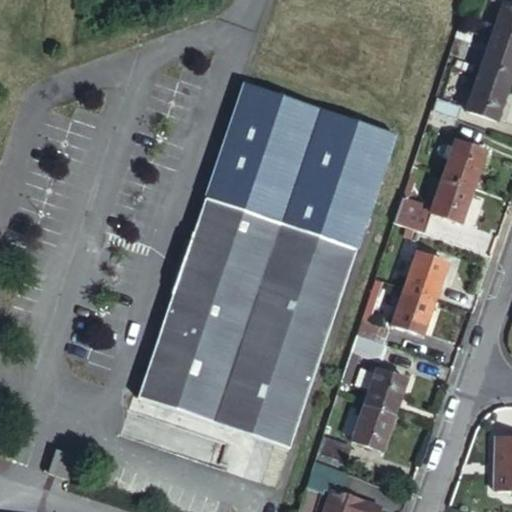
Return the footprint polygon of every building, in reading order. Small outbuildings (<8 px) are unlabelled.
[(485,0),(468,0),(464,11),(481,16),(485,0)] [(491,35),(511,41),(511,3),(502,1),(491,35)] [(507,83),(511,66),(511,41),(491,35),(478,73),(507,83)] [(497,114),(507,83),(478,73),(467,105),(476,108),(497,114)] [(397,128),(248,80),(162,348),(312,396),(397,128)] [(472,121),(492,128),(497,114),(476,108),(472,121)] [(434,110),(427,130),(452,137),(458,119),(434,110)] [(445,176),(474,185),(485,150),(456,142),(445,176)] [(412,175),(405,196),(410,199),(417,177),(412,175)] [(396,226),(427,234),(434,212),(463,220),(474,185),(445,176),(436,205),(410,199),(405,196),(396,226)] [(407,289),(438,298),(449,263),(419,254),(407,289)] [(426,334),(438,298),(407,289),(395,326),(426,334)] [(360,337),(391,346),(396,333),(365,322),(360,337)] [(386,361),(391,346),(360,337),(356,352),(386,361)] [(368,406),(399,416),(411,381),(380,371),(368,406)] [(389,445),(399,416),(368,406),(358,437),(389,445)] [(511,426),(494,428),(497,483),(511,482),(511,426)] [(355,444),(329,436),(323,455),(349,462),(355,444)] [(77,456),(55,450),(50,470),(71,476),(77,456)] [(320,464),(311,490),(328,495),(330,490),(338,492),(331,511),(384,511),(387,505),(347,493),(353,475),(320,464)]
